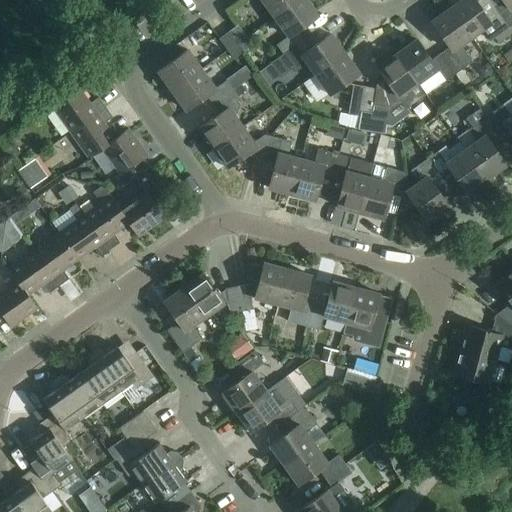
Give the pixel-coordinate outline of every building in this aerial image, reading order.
[(261,0),(274,17),(297,0),(261,0)] [(276,44),(283,54),(303,39),(296,30),(317,16),(305,0),(297,0),(274,17),(288,36),(276,44)] [(511,35),(511,33),(488,0),(460,0),(450,7),(471,36),(482,28),(491,40),(494,38),(499,45),(511,35)] [(511,0),(488,0),(511,33),(511,0)] [(259,27),(263,9),(243,5),(240,24),(259,27)] [(461,44),(471,36),(450,7),(430,21),(449,47),(440,53),(454,73),(473,61),(461,44)] [(252,45),(237,25),(228,31),(242,52),(252,45)] [(242,52),(228,31),(218,38),(233,58),(242,52)] [(307,63),(315,74),(344,53),(330,34),(309,48),(303,39),(283,54),(270,63),(280,76),(293,67),(295,71),(307,63)] [(454,73),(440,53),(431,60),(416,39),(396,53),(417,82),(436,69),(445,80),(454,73)] [(171,90),(200,69),(186,49),(157,70),(171,90)] [(344,53),(315,74),(329,94),(358,73),(344,53)] [(364,86),(363,91),(360,111),(371,113),(373,105),(387,107),(399,99),(406,108),(425,94),(417,82),(396,53),(376,67),(384,78),(376,85),(375,88),(364,86)] [(214,88),(200,69),(171,90),(185,110),(206,95),(212,104),(233,89),(226,80),(214,88)] [(51,106),(70,132),(105,107),(98,97),(89,103),(78,87),(51,106)] [(198,128),(212,147),(241,127),(233,115),(236,112),(237,105),(235,102),(239,99),(233,89),(212,104),(219,113),(198,128)] [(363,91),(352,89),(348,114),(359,116),(360,111),(363,91)] [(485,117),(499,137),(509,130),(511,135),(511,114),(509,117),(501,105),(494,110),(485,117)] [(115,138),(114,138),(103,123),(112,117),(105,107),(70,132),(88,158),(101,148),(115,138)] [(490,143),(499,137),(485,117),(479,109),(466,118),(472,126),(456,137),(460,143),(465,149),(485,178),(505,164),(490,143)] [(263,160),(270,136),(264,134),(253,142),(241,127),(212,147),(226,167),(247,152),(250,156),(263,160)] [(127,128),(114,138),(115,138),(101,148),(119,173),(115,177),(122,186),(135,177),(134,177),(144,170),(149,166),(143,157),(146,155),(127,128)] [(291,141),(270,136),(263,160),(274,163),(268,187),(291,193),(300,159),(287,155),(291,141)] [(331,179),(338,154),(327,151),(317,149),(313,162),(300,159),(291,193),(314,200),(321,176),(331,179)] [(437,151),(427,158),(442,178),(451,172),(466,192),(485,178),(465,149),(445,163),(437,151)] [(336,206),(359,212),(368,177),(371,165),(349,159),(349,157),(338,154),(331,179),(342,182),(336,206)] [(0,180),(2,183),(14,170),(0,157),(0,180)] [(33,158),(17,170),(29,188),(46,176),(33,158)] [(442,178),(427,158),(410,170),(418,182),(405,191),(426,220),(447,205),(433,185),(442,178)] [(368,177),(359,212),(382,218),(389,194),(400,197),(406,173),(395,169),(394,172),(389,171),(380,180),(368,177)] [(128,222),(128,223),(137,236),(164,217),(151,199),(160,192),(144,170),(134,177),(135,177),(145,191),(119,209),(128,222)] [(84,214),(109,249),(119,242),(113,234),(128,223),(128,222),(119,209),(110,195),(110,196),(102,185),(92,192),(100,203),(84,214)] [(59,232),(78,259),(93,247),(99,256),(109,249),(84,214),(76,203),(68,209),(76,220),(59,232)] [(59,232),(33,250),(58,285),(68,278),(62,270),(78,259),(59,232)] [(7,269),(16,282),(17,282),(27,295),(27,294),(42,284),(49,292),(58,285),(33,250),(7,269)] [(277,303),(286,269),(263,262),(254,297),(277,303)] [(307,326),(314,302),(303,299),(310,275),(286,269),(277,303),(290,307),(287,321),(307,326)] [(496,314),(511,325),(511,270),(496,282),(511,303),(496,314)] [(183,287),(203,316),(223,302),(202,273),(183,287)] [(314,302),(307,326),(319,329),(323,315),(345,322),(355,287),(332,281),(325,305),(314,302)] [(16,282),(0,293),(0,312),(10,327),(37,308),(27,294),(27,295),(17,282),(16,282)] [(236,286),(241,311),(252,309),(247,284),(236,286)] [(229,313),(241,311),(236,286),(225,288),(229,313)] [(192,324),(203,316),(183,287),(163,301),(178,322),(166,330),(182,352),(202,338),(192,324)] [(377,293),(355,287),(345,322),(344,329),(357,333),(356,337),(376,343),(382,321),(371,318),(377,293)] [(460,349),(494,359),(498,345),(511,349),(511,348),(511,325),(496,314),(491,332),(466,325),(460,349)] [(97,348),(92,351),(120,391),(131,383),(135,389),(153,376),(135,352),(126,359),(117,346),(106,353),(104,350),(97,348)] [(511,363),(494,359),(460,349),(453,374),(477,380),(475,387),(479,394),(468,402),(475,411),(504,390),(511,363)] [(79,372),(102,404),(120,391),(92,351),(88,354),(87,361),(90,365),(79,372)] [(236,411),(265,390),(251,371),(263,363),(256,353),(236,368),(242,377),(222,392),(236,411)] [(55,378),(83,417),(102,404),(79,372),(69,380),(66,376),(60,375),(55,378)] [(60,444),(70,437),(65,430),(83,417),(55,378),(51,381),(50,388),(53,391),(42,399),(52,413),(43,420),(60,444)] [(297,411),(297,410),(290,401),(279,410),(265,390),(236,411),(250,431),(270,416),(277,425),(283,421),(283,420),(297,411)] [(303,406),(297,410),(297,411),(283,420),(283,421),(290,429),(269,444),(283,464),(312,443),(324,435),(303,406)] [(125,438),(149,421),(142,411),(118,428),(125,438)] [(78,469),(60,444),(43,420),(39,423),(38,430),(40,434),(29,441),(43,460),(34,467),(51,491),(61,484),(59,482),(78,469)] [(149,435),(149,436),(156,430),(149,421),(125,438),(132,447),(149,435)] [(132,447),(115,459),(127,476),(133,472),(141,483),(180,456),(177,452),(170,450),(166,453),(159,442),(155,445),(149,436),(149,435),(132,447)] [(312,443),(283,464),(297,483),(318,469),(324,478),(344,463),(338,454),(326,462),(312,443)] [(180,456),(141,483),(154,502),(159,499),(166,508),(190,491),(183,481),(185,480),(178,469),(181,467),(182,460),(180,456)] [(351,472),(344,463),(324,478),(330,486),(297,510),(298,511),(340,511),(341,511),(332,497),(344,489),(338,482),(351,472)] [(21,487),(11,495),(23,511),(51,511),(42,498),(51,491),(34,467),(20,477),(19,484),(21,487)] [(197,511),(199,511),(200,504),(190,491),(166,508),(168,511),(197,511)] [(23,511),(11,495),(1,502),(0,501),(0,511),(23,511)]
